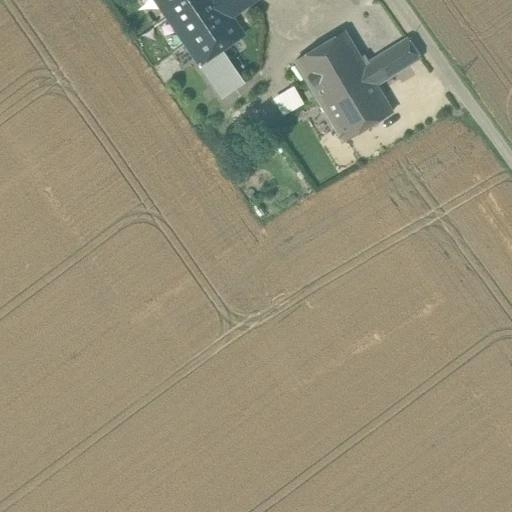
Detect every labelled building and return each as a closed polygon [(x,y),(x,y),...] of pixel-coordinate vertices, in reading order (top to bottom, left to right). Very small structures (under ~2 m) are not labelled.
[(186,44),(155,0),(129,0),(168,57),(186,44)] [(217,0),(155,0),(186,44),(199,63),(219,50),(241,35),(227,14),(217,0)] [(217,0),(227,14),(239,5),(242,9),(254,0),(217,0)] [(239,5),(227,14),(241,35),(254,26),(242,9),(239,5)] [(343,33),(296,61),(317,98),(322,107),(371,78),(375,85),(383,80),(372,61),(368,64),(364,57),(359,60),(343,33)] [(407,40),(372,61),(383,80),(419,58),(407,40)] [(219,50),(199,63),(221,96),(241,82),(219,50)] [(371,78),(322,107),(342,141),(391,112),(375,85),(371,78)] [(295,84),(272,95),(282,114),(304,103),(295,84)]
